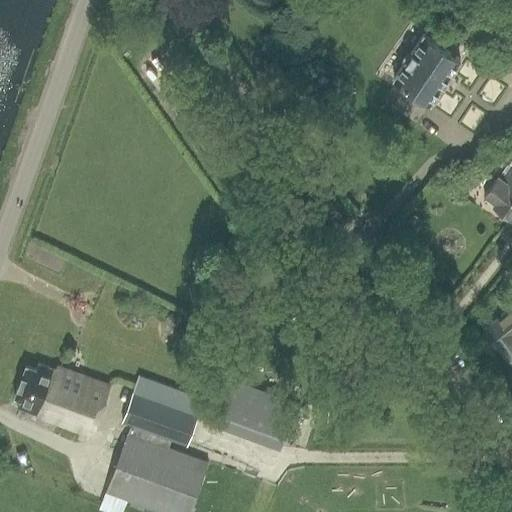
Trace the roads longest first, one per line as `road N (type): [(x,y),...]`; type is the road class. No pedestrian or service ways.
road 1 (unclassified): [(435,354),(177,0)]
road 2 (unclassified): [(0,248),(87,0)]
road 3 (track): [(511,455),(435,354)]
